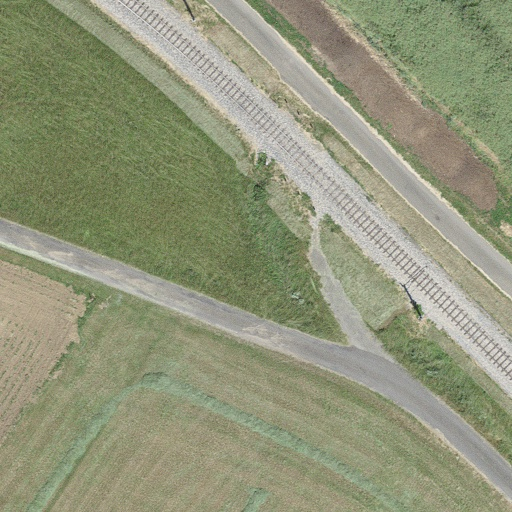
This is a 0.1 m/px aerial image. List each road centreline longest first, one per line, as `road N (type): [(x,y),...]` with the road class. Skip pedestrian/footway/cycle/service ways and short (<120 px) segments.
road 1 (residential): [(0,234),(388,377),(441,415),(511,486)]
road 2 (track): [(223,0),(511,289)]
road 3 (track): [(388,377),(332,289),(315,245),(316,172),(300,80)]
